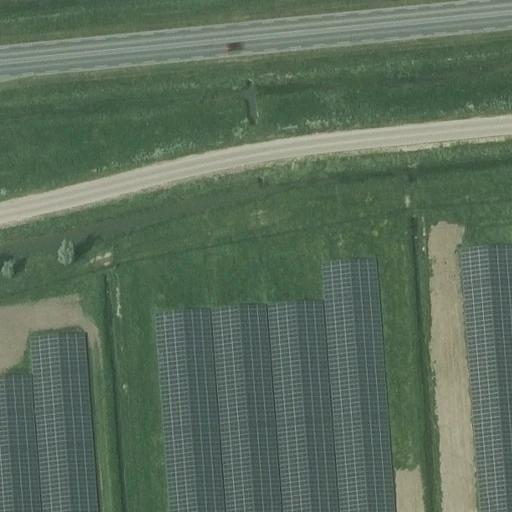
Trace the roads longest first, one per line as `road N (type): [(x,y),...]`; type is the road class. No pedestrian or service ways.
road 1 (unclassified): [(0,214),(298,148),(511,125)]
road 2 (primary): [(511,13),(0,63)]
